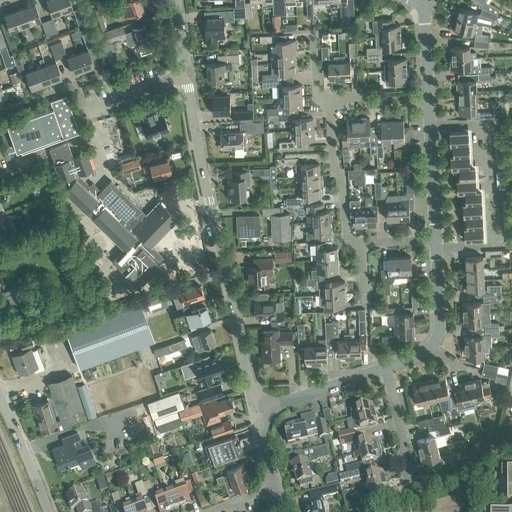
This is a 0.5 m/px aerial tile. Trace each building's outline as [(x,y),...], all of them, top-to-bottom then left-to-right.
[(45,0),(52,16),(62,12),(57,0),(45,0)] [(72,9),(69,0),(57,0),(62,12),(72,9)] [(126,0),(125,0),(126,1),(118,3),(123,19),(144,12),(139,0),(126,0)] [(276,0),(262,0),(262,6),(273,6),(273,16),(280,16),(279,1),(277,1),(276,0)] [(286,5),(296,4),(296,0),(281,0),(282,1),(279,1),(280,16),(286,16),(286,5)] [(306,0),(307,4),(308,19),(314,18),(314,7),(313,4),(313,2),(313,0),(306,0)] [(330,1),(331,7),(341,6),(342,17),(348,17),(347,2),(347,0),(330,0),(330,1)] [(490,0),(474,0),(474,1),(480,5),(478,6),(482,8),(497,14),(500,9),(489,3),(490,0)] [(35,4),(24,8),(30,24),(41,20),(35,4)] [(24,27),(30,24),(24,8),(14,12),(20,28),(23,35),(27,33),(24,27)] [(79,8),(73,11),(78,25),(84,23),(79,8)] [(459,8),(456,19),(476,24),(478,13),(459,8)] [(497,14),(482,8),(480,14),(495,20),(497,14)] [(105,29),(99,9),(92,12),(98,31),(105,29)] [(205,18),(207,40),(207,47),(218,46),(218,39),(225,38),(224,22),(234,21),(234,10),(217,11),(218,17),(205,18)] [(1,25),(5,36),(10,34),(10,32),(20,28),(14,12),(4,15),(6,22),(1,25)] [(372,21),(372,27),(379,27),(379,31),(375,32),(376,37),(383,37),(401,36),(400,25),(391,25),(391,20),(374,20),(374,15),(365,15),(365,21),(372,21)] [(53,18),(47,20),(52,34),(58,32),(53,18)] [(482,25),(476,24),(456,19),(454,30),(475,35),(475,40),(489,42),(490,42),(491,35),(481,34),(482,25)] [(46,37),(52,34),(47,20),(41,22),(46,37)] [(140,50),(141,54),(152,50),(151,46),(153,45),(149,33),(147,25),(125,33),(122,25),(98,34),(103,46),(105,53),(113,51),(111,43),(125,38),(128,46),(137,43),(139,50),(140,50)] [(73,40),(79,37),(77,31),(71,34),(73,40)] [(82,34),(87,48),(93,46),(87,32),(82,34)] [(14,43),(10,34),(5,36),(10,50),(16,48),(14,43)] [(383,37),(376,37),(376,43),(383,43),(384,48),(402,47),(401,36),(383,37)] [(270,46),(271,53),(277,53),(296,51),(296,49),(297,49),(297,48),(297,44),(296,43),(295,43),(295,40),(277,41),(277,46),(270,46)] [(61,42),(55,44),(61,58),(66,56),(61,42)] [(55,60),(61,58),(55,44),(50,46),(55,60)] [(476,52),(470,52),(470,47),(452,47),(452,58),(476,57),(476,52)] [(329,48),(322,48),(323,69),(329,69),(329,81),(340,80),(339,62),(339,56),(334,57),(334,59),(329,59),(329,48)] [(77,54),(83,70),(94,66),(88,50),(77,54)] [(277,53),(271,53),(271,64),(278,64),(296,62),(296,51),(277,53)] [(73,74),(83,70),(77,54),(67,58),(73,74)] [(221,63),(208,64),(209,82),(233,80),(232,63),(239,62),(239,54),(220,55),(221,63)] [(9,66),(15,64),(13,59),(12,55),(6,57),(9,66)] [(339,62),(340,80),(351,80),(351,62),(344,62),(344,56),(339,56),(339,62)] [(13,59),(15,64),(18,73),(24,71),(19,57),(13,59)] [(481,57),(476,57),(452,58),(450,59),(451,70),(463,69),(463,72),(478,72),(478,74),(492,74),(493,73),(492,67),(481,68),(481,57)] [(51,82),(45,66),(43,59),(39,60),(41,67),(35,69),(41,86),(51,82)] [(114,59),(108,62),(111,70),(117,68),(114,59)] [(384,60),(385,71),(407,70),(406,59),(384,60)] [(56,62),(45,66),(51,82),(62,78),(56,62)] [(272,74),(262,75),(262,81),(276,80),(276,81),(283,80),(282,74),(297,74),(296,62),(278,64),(271,64),(272,74)] [(31,90),(41,86),(35,69),(25,73),(31,90)] [(390,86),(396,86),(406,85),(405,81),(407,81),(407,70),(385,71),(385,82),(386,84),(388,86),(390,86)] [(17,72),(10,75),(13,84),(21,82),(17,72)] [(276,80),(262,81),(263,87),(277,87),(278,87),(279,97),(284,97),(302,96),(301,85),(283,86),(283,80),(276,81),(276,80)] [(476,80),(457,81),(458,92),(477,91),(476,80)] [(477,91),(458,92),(459,103),(477,102),(477,91)] [(214,114),(230,113),(230,95),(213,96),(214,114)] [(22,154),(60,140),(79,133),(66,96),(50,102),(52,107),(0,125),(0,129),(8,152),(20,148),(22,154)] [(277,108),(268,109),(268,115),(270,115),(278,115),(288,114),(291,114),(292,114),(292,108),(303,107),(302,96),(284,97),(284,103),(280,103),(277,106),(277,108)] [(477,102),(459,103),(459,115),(478,114),(477,102)] [(141,122),(142,124),(146,137),(146,138),(168,131),(163,114),(158,116),(154,105),(140,110),(144,121),(141,122)] [(132,109),(122,113),(124,117),(124,118),(134,115),(132,111),(132,109)] [(234,122),(253,121),(253,111),(233,112),(234,122)] [(278,115),(270,115),(271,120),(278,119),(278,121),(289,120),(290,131),(295,131),(314,130),(313,118),(292,120),(292,114),(291,114),(288,114),(278,115)] [(342,129),(342,134),(343,147),(343,152),(343,159),(343,161),(344,161),(349,160),(349,146),(360,145),(359,138),(358,119),(356,119),(356,118),(350,118),(350,120),(347,120),(348,129),(342,129)] [(370,131),(370,119),(358,119),(359,138),(360,145),(370,145),(370,154),(377,153),(376,143),(376,131),(370,131)] [(404,121),(392,122),(393,140),(394,146),(411,145),(410,129),(404,130),(404,121)] [(246,132),(256,132),(255,122),(240,123),(240,129),(246,129),(246,132)] [(376,131),(376,143),(377,153),(377,158),(383,157),(383,145),(386,145),(388,143),(388,140),(393,140),(392,122),(381,122),(382,130),(376,131)] [(292,142),(279,142),(280,148),(280,149),(294,148),(304,147),(304,141),(314,141),(314,130),(295,131),(296,136),(291,137),(292,142)] [(243,132),(221,133),(222,149),(235,148),(235,157),(244,156),(243,147),(244,147),(244,144),(246,144),(246,135),(243,135),(243,132)] [(469,144),(468,132),(450,133),(451,145),(454,145),(469,144)] [(124,275),(138,289),(160,266),(158,264),(164,258),(151,246),(177,220),(159,202),(146,215),(111,181),(101,191),(93,183),(90,186),(80,177),(79,174),(93,169),(87,153),(73,158),(67,143),(49,149),(55,165),(54,165),(64,192),(85,212),(92,219),(123,250),(112,261),(125,274),(124,275)] [(454,145),(454,156),(454,157),(470,156),(469,144),(454,145)] [(129,153),(120,156),(122,161),(130,158),(129,153)] [(470,168),(470,156),(454,157),(454,156),(451,156),(452,169),(460,169),(460,168),(470,168)] [(302,165),(302,164),(299,164),(298,158),(284,159),(285,165),(296,165),(296,177),(320,175),(320,164),(302,165)] [(122,174),(141,168),(139,159),(119,165),(122,174)] [(152,171),(154,178),(172,173),(171,172),(172,170),(171,166),(170,166),(168,160),(163,161),(162,159),(155,161),(155,164),(143,167),(145,173),(152,171)] [(460,180),(476,179),(475,167),(470,168),(460,168),(460,169),(460,180)] [(348,170),(348,172),(349,179),(365,178),(364,169),(348,170)] [(235,172),(235,179),(228,179),(229,199),(246,198),(246,185),(250,184),(249,171),(235,172)] [(26,179),(24,175),(14,178),(16,183),(26,179)] [(321,186),(320,175),(296,177),(296,181),(302,181),(302,187),(321,186)] [(477,192),(477,191),(476,179),(460,180),(458,180),(458,193),(466,193),(466,192),(477,192)] [(397,194),(398,200),(399,220),(410,219),(409,204),(414,204),(413,185),(407,185),(407,194),(397,194)] [(295,198),(286,199),(287,205),(300,205),(301,205),(307,204),(307,198),(321,198),(321,186),(302,187),(302,193),(300,193),(295,198)] [(387,186),(381,186),(382,198),(386,198),(387,220),(399,220),(398,200),(397,194),(387,195),(387,186)] [(467,204),(482,203),(482,191),(477,191),(477,192),(466,192),(466,193),(467,204)] [(365,197),(366,205),(367,225),(378,225),(377,205),(372,205),(372,197),(365,197)] [(350,216),(355,216),(355,226),(367,225),(366,205),(361,205),(361,200),(350,200),(350,216)] [(467,216),(483,215),(482,203),(467,204),(464,204),(464,217),(467,217),(467,216)] [(301,205),(300,205),(300,216),(312,215),(313,223),(330,222),(330,221),(332,221),(333,220),(332,216),(331,215),(330,215),(330,210),(321,211),(321,204),(318,204),(307,204),(301,205)] [(281,215),(271,215),(271,219),(272,234),(291,234),(290,215),(283,215),(281,215)] [(468,228),(483,227),(483,215),(467,216),(467,217),(468,228)] [(260,235),(259,216),(237,217),(238,236),(260,235)] [(306,231),(307,242),(320,242),(320,235),(331,234),(330,222),(313,223),(313,230),(306,231)] [(465,228),(466,241),(484,240),(483,227),(468,228),(465,228)] [(48,246),(58,251),(65,236),(55,231),(48,246)] [(317,254),(318,260),(338,259),(337,247),(324,248),(324,241),(320,242),(307,242),(307,250),(310,250),(310,254),(317,254)] [(275,252),(276,262),(291,262),(290,251),(275,252)] [(389,268),(381,269),(382,280),(384,280),(384,294),(390,294),(390,284),(392,284),(395,278),(400,277),(399,257),(388,258),(389,268)] [(399,257),(400,277),(412,277),(411,257),(399,257)] [(465,258),(465,269),(484,268),(483,257),(465,258)] [(261,283),(261,287),(269,287),(268,273),(273,273),(272,258),(255,259),(255,267),(248,268),(249,284),(261,283)] [(311,270),(308,270),(309,278),(316,278),(323,278),(323,277),(326,277),(327,277),(326,271),(338,270),(338,259),(318,260),(318,266),(311,266),(311,270)] [(484,279),(484,268),(465,269),(466,280),(484,279)] [(316,278),(309,278),(300,279),(301,286),(314,285),(314,289),(319,288),(325,289),(325,295),(346,293),(345,282),(327,283),(326,277),(323,277),(323,278),(316,278)] [(485,291),(484,279),(466,280),(467,291),(485,291)] [(177,295),(173,299),(177,310),(184,307),(183,303),(204,296),(202,291),(200,285),(179,293),(179,294),(177,295)] [(8,308),(23,300),(16,286),(1,294),(8,308)] [(141,298),(139,298),(144,311),(145,311),(148,310),(149,313),(150,313),(167,307),(166,304),(162,290),(161,290),(141,298)] [(256,318),(272,317),(272,324),(284,324),(284,312),(283,312),(283,301),(268,302),(267,293),(260,293),(260,302),(255,303),(256,318)] [(346,293),(325,295),(320,295),(320,306),(346,305),(346,293)] [(481,302),(463,303),(464,314),(482,313),(490,313),(490,303),(498,302),(498,296),(488,296),(483,296),(484,302),(481,302)] [(139,299),(64,326),(64,329),(79,368),(154,340),(139,299)] [(177,310),(172,311),(175,319),(182,316),(188,321),(190,326),(191,329),(197,327),(196,324),(202,322),(201,320),(209,317),(206,307),(199,310),(199,309),(191,312),(189,306),(184,307),(177,310)] [(385,309),(384,309),(385,315),(393,314),(394,325),(414,324),(414,313),(412,313),(399,313),(398,308),(385,309)] [(482,313),(464,314),(464,326),(484,324),(484,330),(486,330),(499,330),(504,329),(504,325),(499,325),(499,323),(491,324),(490,313),(482,313)] [(349,334),(350,340),(351,358),(362,358),(361,352),(367,351),(366,335),(365,321),(365,315),(359,315),(359,321),(360,340),(355,340),(355,334),(349,334)] [(399,342),(399,336),(415,335),(414,324),(394,325),(395,336),(382,337),(383,343),(399,342)] [(485,336),(465,337),(465,348),(483,347),(489,347),(492,347),(491,337),(499,336),(499,332),(505,332),(504,329),(499,330),(486,330),(484,330),(485,336)] [(192,337),(196,350),(214,344),(210,330),(199,334),(199,335),(192,337)] [(264,347),(263,347),(263,361),(280,360),(279,344),(293,343),(292,332),(279,333),(279,330),(263,331),(264,347)] [(339,359),(351,358),(350,340),(349,334),(344,334),(344,341),(338,341),(339,359)] [(327,356),(333,356),(332,337),(326,337),(326,339),(315,339),(316,346),(317,364),(328,363),(327,356)] [(34,345),(31,338),(20,342),(23,350),(34,345)] [(187,347),(184,339),(153,349),(156,357),(159,364),(164,362),(162,355),(187,347)] [(305,347),(305,348),(301,348),(302,357),(303,358),(305,358),(306,365),(317,364),(315,339),(310,339),(310,346),(305,347)] [(483,347),(465,348),(466,359),(484,359),(484,352),(489,352),(489,347),(483,347)] [(32,351),(31,349),(12,356),(19,374),(34,369),(35,372),(44,369),(37,349),(32,351)] [(208,357),(208,356),(181,366),(185,378),(198,374),(202,384),(213,381),(211,375),(223,371),(219,358),(208,361),(207,357),(208,357)] [(484,363),(483,370),(497,373),(498,366),(484,363)] [(498,366),(497,373),(509,375),(510,369),(498,366)] [(481,376),(496,379),(497,373),(483,370),(481,376)] [(509,375),(497,373),(496,379),(495,381),(507,384),(509,375)] [(72,375),(49,383),(64,428),(87,421),(72,375)] [(445,378),(435,381),(439,399),(440,404),(446,402),(445,397),(450,396),(445,378)] [(428,382),(428,383),(424,384),(428,401),(439,399),(435,381),(433,381),(433,380),(432,379),(428,380),(428,382)] [(470,382),(474,400),(492,395),(489,382),(482,384),(481,379),(470,382)] [(456,397),(459,411),(476,407),(474,400),(470,382),(459,385),(462,395),(456,397)] [(96,416),(85,383),(77,386),(88,419),(96,416)] [(199,391),(202,402),(223,395),(220,384),(199,391)] [(413,386),(415,391),(411,392),(414,405),(423,402),(425,408),(430,406),(428,401),(424,384),(413,386)] [(147,402),(153,419),(184,408),(178,391),(147,402)] [(213,400),(205,403),(205,404),(200,405),(206,424),(219,420),(217,414),(234,409),(230,398),(214,404),(213,400)] [(33,405),(40,427),(55,422),(53,416),(57,414),(56,410),(52,411),(48,400),(33,405)] [(352,414),(350,414),(352,419),(357,418),(375,414),(372,403),(367,404),(366,401),(359,403),(360,406),(358,406),(357,403),(349,405),(352,414)] [(202,414),(199,405),(178,412),(181,419),(190,416),(191,417),(202,414)] [(325,421),(326,426),(332,424),(329,410),(323,412),(325,421)] [(284,427),(287,443),(307,438),(306,432),(311,431),(317,429),(319,438),(328,436),(326,426),(325,421),(317,423),(314,413),(300,417),(302,423),(284,427)] [(352,419),(354,430),(377,425),(375,414),(357,418),(352,419)] [(428,426),(434,424),(444,421),(443,415),(418,421),(420,428),(428,426)] [(182,424),(179,416),(157,423),(160,431),(182,424)] [(232,430),(229,421),(218,425),(218,427),(211,429),(213,437),(232,430)] [(444,421),(434,424),(428,426),(429,432),(435,430),(442,429),(446,428),(444,421)] [(446,428),(442,429),(435,430),(437,436),(435,436),(417,441),(420,452),(438,447),(437,446),(442,445),(441,436),(451,433),(450,427),(446,428)] [(338,434),(339,440),(354,437),(352,430),(338,434)] [(64,444),(52,449),(60,469),(80,462),(83,468),(96,462),(90,448),(78,452),(73,440),(79,438),(77,433),(62,439),(64,444)] [(207,444),(214,463),(242,453),(240,446),(244,445),(242,439),(238,441),(236,434),(207,444)] [(354,437),(339,440),(341,446),(355,443),(354,437)] [(143,440),(150,459),(155,457),(148,438),(143,440)] [(374,438),(357,442),(360,453),(377,448),(380,448),(381,447),(380,447),(378,440),(377,439),(375,438),(374,438)] [(194,444),(196,451),(203,449),(200,442),(194,444)] [(292,471),(294,470),(297,482),(298,482),(299,486),(312,483),(311,479),(312,479),(308,463),(317,461),(317,460),(333,456),(330,446),(314,449),(301,452),(303,461),(290,464),(292,471)] [(438,447),(420,452),(423,462),(432,460),(434,466),(444,463),(458,460),(456,453),(440,457),(438,447)] [(361,458),(362,463),(380,459),(379,458),(381,456),(382,454),(380,448),(377,448),(360,453),(353,454),(355,459),(361,458)] [(165,464),(162,456),(152,460),(155,468),(165,464)] [(225,464),(228,474),(223,476),(222,475),(216,477),(218,483),(225,481),(247,474),(244,463),(237,466),(235,460),(225,464)] [(360,463),(345,467),(347,473),(361,470),(360,463)] [(511,511),(511,468),(509,468),(507,468),(507,476),(507,502),(511,501),(511,510),(502,511),(499,511),(493,511),(491,511),(490,511),(511,511)] [(347,473),(338,475),(340,482),(349,480),(363,476),(361,470),(347,473)] [(368,486),(385,481),(383,471),(365,475),(367,481),(364,482),(363,484),(364,486),(367,485),(368,486)] [(247,474),(225,481),(228,492),(230,498),(243,493),(241,487),(251,484),(249,480),(251,478),(250,475),(247,475),(247,474)] [(191,476),(195,486),(200,484),(196,475),(191,476)] [(173,485),(174,490),(180,506),(191,503),(187,493),(193,491),(189,480),(183,481),(173,485)] [(360,499),(362,505),(376,502),(374,495),(388,492),(385,481),(368,486),(367,485),(364,486),(362,486),(363,491),(365,498),(360,499)] [(135,497),(130,499),(135,511),(146,511),(147,511),(142,498),(147,496),(143,484),(142,482),(135,485),(134,487),(138,496),(135,497)] [(149,482),(143,484),(147,496),(153,494),(149,482)] [(345,511),(347,511),(348,511),(341,483),(338,484),(345,511)] [(170,510),(180,506),(174,490),(170,491),(167,485),(162,487),(170,510)] [(303,503),(304,511),(323,511),(321,503),(324,502),(323,497),(338,494),(336,485),(308,492),(310,499),(302,501),(303,503)] [(159,495),(154,497),(159,511),(165,511),(170,510),(162,487),(157,489),(159,495)] [(76,508),(77,511),(93,511),(102,509),(99,501),(88,505),(83,489),(66,495),(71,509),(76,508)] [(118,494),(111,496),(114,504),(116,508),(122,505),(118,494)] [(123,508),(122,508),(123,511),(135,511),(130,499),(125,501),(127,507),(123,508)]
